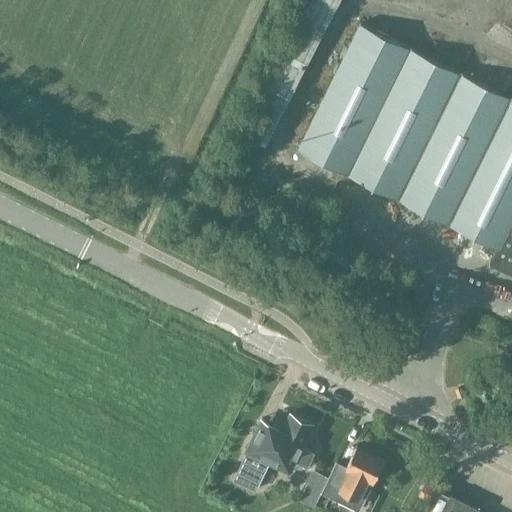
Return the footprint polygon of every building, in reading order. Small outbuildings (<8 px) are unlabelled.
[(511,97),(359,22),(297,149),(499,249),(491,262),(511,272),(511,97)] [(289,98),(277,91),(267,86),(252,114),(274,127),(289,98)] [(254,489),(267,462),(281,469),(286,458),(306,468),(314,453),(301,447),(312,424),(289,413),(282,428),(261,418),(245,451),(246,452),(233,479),(254,489)] [(353,507),(363,488),(367,490),(372,481),(373,481),(384,459),(356,446),(346,466),(345,466),(337,462),(322,492),(353,507)] [(299,491),(296,497),(313,505),(328,474),(311,466),(306,478),(308,479),(302,493),(299,491)] [(427,483),(422,494),(433,500),(439,489),(427,483)] [(478,511),(477,511),(479,507),(450,493),(449,494),(439,489),(433,500),(427,511),(478,511)]
